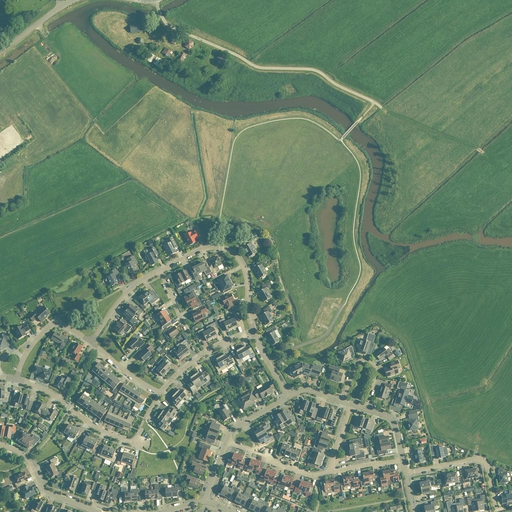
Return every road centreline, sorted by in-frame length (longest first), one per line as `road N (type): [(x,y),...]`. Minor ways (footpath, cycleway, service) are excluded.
road 1 (unclassified): [(153,0),(167,25),(251,65),(313,70),(381,108)]
road 2 (residential): [(134,444),(15,380)]
road 3 (residential): [(496,511),(480,459),(404,473)]
road 4 (residential): [(95,511),(43,491),(27,460),(0,446)]
